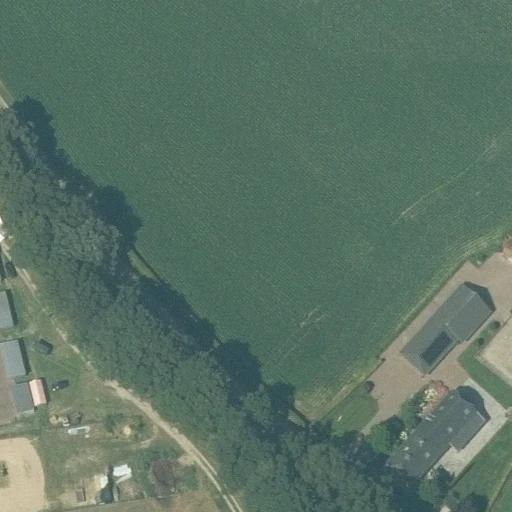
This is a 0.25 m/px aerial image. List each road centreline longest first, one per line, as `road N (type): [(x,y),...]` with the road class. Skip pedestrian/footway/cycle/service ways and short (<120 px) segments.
road 1 (tertiary): [(381,511),(261,426),(132,304),(0,113)]
road 2 (track): [(238,511),(172,429),(66,337),(0,243)]
